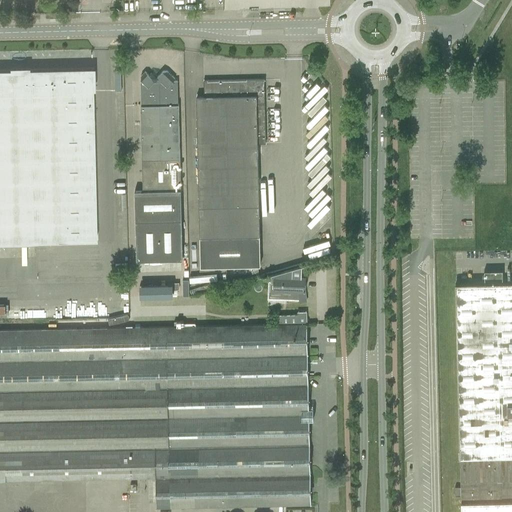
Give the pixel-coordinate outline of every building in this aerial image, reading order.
[(0,242),(95,240),(91,70),(0,71),(0,242)] [(142,160),(142,190),(135,190),(136,260),(182,259),(180,159),(178,104),(177,104),(177,81),(173,81),(175,79),(167,71),(162,71),(154,80),(145,71),(141,76),(141,80),(142,81),(141,82),(141,105),(140,105),(142,160)] [(266,143),(265,135),(264,79),(203,80),(204,96),(196,96),(200,266),(260,265),(257,143),(266,143)] [(268,281),(267,298),(300,300),(300,302),(306,301),(305,290),(305,277),(305,276),(305,277),(301,277),(301,267),(273,274),(273,281),(268,281)] [(460,486),(455,487),(455,496),(461,496),(460,511),(511,511),(511,282),(503,283),(502,270),(484,271),(484,283),(455,284),(460,486)] [(0,311),(8,312),(8,303),(0,302),(0,311)] [(297,312),(297,314),(278,315),(278,324),(307,324),(306,311),(297,312)] [(307,324),(278,324),(183,326),(183,321),(174,321),(174,326),(0,329),(0,481),(155,478),(156,507),(311,504),(307,324)]
